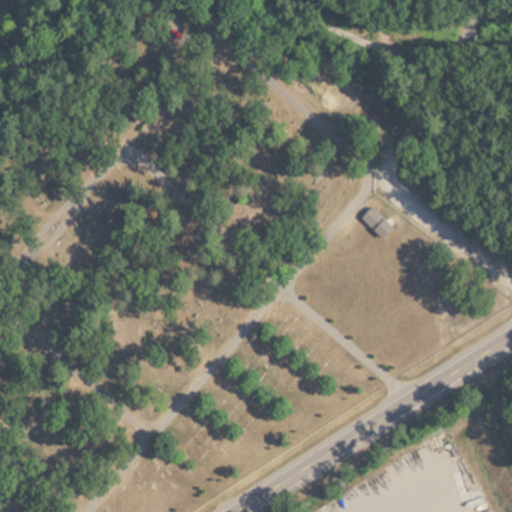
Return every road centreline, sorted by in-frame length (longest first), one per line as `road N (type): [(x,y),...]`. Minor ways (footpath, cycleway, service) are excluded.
road 1 (primary): [(246,511),(511,340)]
road 2 (residential): [(383,166),(469,0)]
road 3 (residential): [(511,268),(383,166)]
